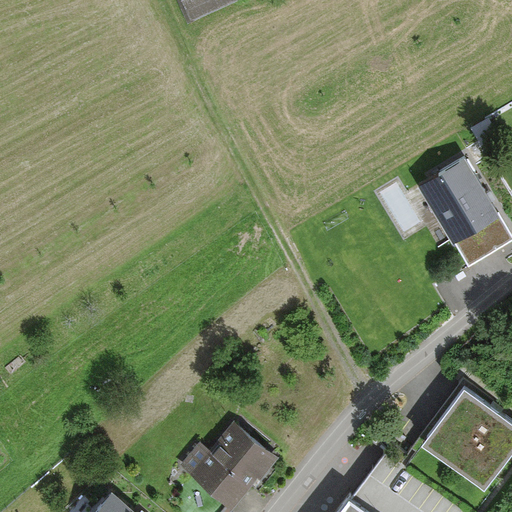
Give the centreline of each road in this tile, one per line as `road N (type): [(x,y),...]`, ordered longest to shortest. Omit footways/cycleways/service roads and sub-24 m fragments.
road 1 (track): [(164,0),(236,168),(368,410)]
road 2 (residential): [(282,511),(391,384),(511,280)]
